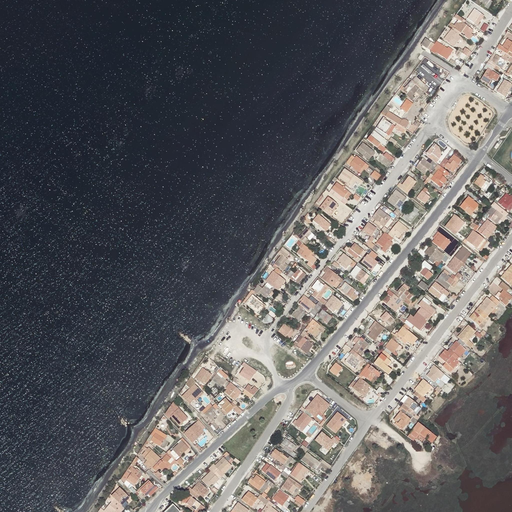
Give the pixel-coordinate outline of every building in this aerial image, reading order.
[(480,16),(482,18),(484,16),(474,9),(467,19),(477,26),(479,22),(477,20),(480,16)] [(452,24),(450,27),(454,29),(460,34),(461,32),(464,34),(463,36),(469,40),(473,35),(471,33),(473,30),(459,20),(455,26),(452,24)] [(459,35),(460,34),(454,29),(453,31),(450,35),(447,35),(445,38),(445,40),(449,43),(450,42),(455,46),(462,37),(459,35)] [(427,49),(432,43),(426,40),(422,46),(427,49)] [(497,48),(511,58),(511,57),(511,42),(507,40),(503,47),(499,44),(497,48)] [(434,46),(430,51),(436,55),(437,53),(447,60),(453,50),(448,47),(447,49),(441,44),(438,48),(434,46)] [(487,64),(493,68),(496,65),(501,68),(505,61),(496,55),(492,61),(489,60),(487,64)] [(492,71),(493,68),(487,64),(484,68),(487,70),(481,80),(488,85),(492,79),(496,81),(499,76),(492,71)] [(419,89),(424,94),(429,89),(417,77),(412,82),(419,89)] [(507,94),(511,85),(505,80),(497,92),(506,98),(509,95),(507,94)] [(412,96),(419,89),(412,82),(412,81),(402,91),(410,99),(412,100),(414,98),(412,96)] [(407,112),(412,104),(407,101),(402,109),(407,112)] [(382,113),(386,116),(392,107),(388,105),(382,113)] [(386,118),(398,125),(400,126),(406,130),(408,125),(408,123),(408,122),(407,121),(405,120),(404,120),(403,121),(402,122),(389,113),(386,118)] [(382,119),(375,131),(386,140),(394,127),(382,119)] [(414,134),(418,127),(412,123),(408,130),(414,134)] [(384,147),(388,142),(375,132),(368,140),(384,153),(387,149),(384,147)] [(391,163),(383,156),(373,148),(372,150),(363,143),(357,150),(369,160),(375,153),(379,156),(377,158),(388,167),(391,163)] [(428,154),(426,156),(429,158),(436,163),(439,159),(440,155),(440,151),(439,148),(436,145),(433,149),(431,147),(426,153),(428,154)] [(386,153),(383,156),(391,163),(394,159),(386,153)] [(441,164),(439,165),(443,168),(445,167),(453,173),(461,162),(453,155),(448,162),(445,159),(442,162),(441,164)] [(350,165),(355,158),(353,156),(347,163),(350,165)] [(359,173),(366,164),(357,157),(355,158),(350,165),(359,173)] [(436,167),(438,165),(436,163),(429,158),(426,162),(423,159),(416,168),(425,175),(429,169),(432,172),(436,167)] [(448,174),(441,167),(431,180),(438,186),(441,182),(442,183),(445,179),(443,177),(444,176),(446,177),(448,174)] [(362,186),(364,183),(345,169),(339,178),(349,185),(348,186),(351,189),(356,182),(362,186)] [(381,176),(375,171),(371,177),(377,181),(381,176)] [(473,182),(474,184),(481,175),(479,174),(479,175),(473,182)] [(484,191),(492,181),(486,176),(485,178),(481,175),(474,184),(484,191)] [(397,186),(408,194),(417,183),(409,177),(402,186),(399,183),(397,186)] [(345,198),(349,192),(337,183),(332,189),(335,191),(332,194),(342,202),(345,198)] [(425,205),(431,198),(426,194),(428,191),(425,188),(417,198),(425,205)] [(397,209),(406,198),(396,190),(387,201),(397,209)] [(511,206),(510,205),(511,202),(511,196),(511,195),(510,197),(506,194),(498,203),(506,209),(510,212),(511,208),(511,206)] [(471,215),(479,206),(468,197),(460,207),(471,215)] [(331,199),(322,210),(333,218),(335,215),(334,213),(339,206),(331,199)] [(502,210),(496,204),(494,203),(492,206),(493,207),(488,213),(491,216),(489,218),(493,221),(495,219),(497,216),(498,217),(500,219),(503,215),(500,213),(502,210)] [(413,212),(416,208),(411,205),(402,217),(407,221),(409,218),(411,220),(416,214),(413,212)] [(379,209),(372,218),(380,224),(384,227),(386,224),(389,227),(391,225),(388,223),(391,218),(379,209)] [(325,232),(331,226),(319,215),(313,222),(325,232)] [(445,228),(456,236),(459,232),(456,230),(463,221),(455,215),(445,228)] [(372,218),(370,221),(378,227),(380,224),(372,218)] [(493,229),(495,227),(487,220),(479,231),(482,233),(481,234),(486,238),(488,238),(490,235),(490,233),(489,233),(492,229),(493,229)] [(398,221),(387,235),(392,239),(395,235),(398,238),(404,231),(406,233),(409,229),(398,221)] [(368,223),(362,230),(369,235),(374,239),(380,232),(368,223)] [(306,245),(315,236),(307,229),(298,238),(306,245)] [(479,250),(486,241),(474,231),(467,240),(479,250)] [(434,243),(441,249),(448,240),(440,234),(436,241),(434,243)] [(385,238),(382,236),(376,243),(383,248),(382,250),(385,253),(393,244),(390,241),(385,238)] [(291,237),(286,244),(290,247),(295,240),(291,237)] [(363,242),(372,249),(374,246),(375,245),(371,243),(366,239),(363,242)] [(488,242),(486,241),(479,250),(481,251),(488,242)] [(312,255),(314,252),(304,244),(301,248),(304,251),(300,256),(310,263),(314,257),(312,255)] [(365,255),(366,253),(355,244),(348,253),(357,259),(361,254),(364,256),(365,255)] [(437,259),(439,261),(444,256),(436,249),(437,248),(433,245),(426,254),(430,257),(428,260),(433,264),(437,259)] [(463,247),(455,257),(464,264),(471,254),(463,247)] [(282,255),(273,266),(276,268),(277,267),(283,272),(286,268),(283,266),(284,264),(287,260),(286,259),(288,255),(282,251),(280,254),(282,255)] [(346,269),(353,261),(344,254),(338,262),(346,269)] [(445,263),(450,258),(446,254),(442,260),(445,263)] [(372,270),(378,263),(367,255),(362,262),(372,270)] [(464,268),(466,266),(464,264),(455,257),(447,267),(456,274),(462,266),(464,268)] [(364,267),(358,263),(356,266),(357,267),(351,275),(363,284),(366,281),(363,278),(366,274),(362,270),(364,267)] [(381,266),(378,263),(372,270),(376,273),(381,266)] [(511,265),(501,278),(511,286),(511,285),(511,265)] [(281,272),(276,268),(273,272),(279,276),(281,272)] [(433,275),(429,271),(425,268),(420,274),(428,280),(433,275)] [(291,272),(287,276),(294,282),(295,281),(303,272),(298,269),(294,274),(291,272)] [(322,279),(333,287),(340,278),(330,269),(322,279)] [(455,276),(453,275),(451,278),(448,276),(449,274),(445,270),(437,280),(448,288),(451,285),(453,287),(459,279),(455,276)] [(273,272),(265,282),(277,291),(285,280),(279,276),(273,272)] [(306,275),(303,272),(295,281),(298,283),(306,275)] [(318,301),(328,289),(318,281),(312,288),(316,291),(312,297),(318,301)] [(418,286),(425,291),(428,287),(422,281),(418,286)] [(447,297),(449,293),(435,282),(428,291),(442,301),(446,296),(447,297)] [(499,301),(506,306),(511,297),(506,292),(509,288),(502,282),(499,287),(503,290),(500,293),(501,294),(499,297),(501,299),(499,301)] [(349,297),(355,290),(345,283),(340,290),(349,297)] [(390,291),(401,300),(402,299),(407,303),(412,296),(406,290),(409,287),(405,284),(398,292),(393,288),(390,291)] [(257,288),(253,292),(259,297),(261,294),(266,299),(272,292),(265,286),(262,289),(257,286),(256,287),(257,288)] [(398,308),(403,302),(394,295),(391,298),(388,296),(383,302),(389,306),(392,303),(398,308)] [(255,313),(263,304),(252,296),(245,304),(255,313)] [(332,296),(324,306),(333,313),(335,309),(341,303),(332,296)] [(481,304),(478,308),(488,316),(500,302),(493,296),(489,300),(487,298),(484,302),(485,303),(483,306),(481,304)] [(305,298),(299,305),(308,312),(314,305),(305,298)] [(417,313),(428,321),(436,312),(429,306),(431,304),(424,298),(418,306),(421,308),(417,313)] [(321,308),(324,305),(319,302),(310,312),(312,314),(310,315),(313,317),(320,308),(321,308)] [(266,307),(263,304),(255,313),(258,315),(266,307)] [(306,313),(298,307),(291,316),(298,322),(306,313)] [(488,316),(478,308),(470,317),(479,326),(488,316)] [(327,324),(332,318),(322,310),(317,316),(327,324)] [(385,323),(391,317),(387,313),(381,319),(385,323)] [(420,331),(428,321),(417,313),(414,318),(410,315),(406,321),(404,323),(411,328),(414,326),(415,327),(420,331)] [(489,317),(488,316),(479,326),(480,327),(489,317)] [(394,319),(391,317),(385,323),(388,325),(394,319)] [(313,319),(312,320),(308,325),(304,329),(308,332),(315,338),(320,331),(317,329),(320,326),(315,323),(316,321),(313,319)] [(291,331),(295,326),(290,322),(287,326),(284,324),(278,330),(288,338),(293,332),(291,331)] [(384,328),(376,322),(375,324),(376,326),(374,327),(368,336),(373,340),(374,338),(376,340),(381,333),(384,328)] [(468,325),(457,338),(465,344),(468,341),(468,340),(475,332),(468,325)] [(403,327),(395,337),(397,338),(405,344),(407,341),(412,345),(418,338),(403,327)] [(379,341),(385,335),(382,333),(376,339),(379,341)] [(391,334),(388,337),(392,339),(395,342),(397,338),(395,337),(391,334)] [(300,335),(295,341),(298,344),(297,345),(299,347),(298,348),(305,354),(307,351),(306,350),(311,344),(300,335)] [(354,348),(352,351),(359,356),(361,354),(364,356),(367,352),(365,351),(364,350),(367,346),(359,339),(359,340),(356,338),(353,342),(356,344),(353,348),(354,348)] [(394,354),(400,346),(395,342),(392,339),(385,348),(394,354)] [(447,352),(457,360),(461,354),(464,351),(465,350),(455,342),(449,350),(447,352)] [(403,348),(400,346),(394,354),(396,356),(403,348)] [(361,362),(364,360),(359,356),(352,351),(349,354),(350,355),(345,362),(354,369),(358,365),(361,368),(364,364),(361,362)] [(387,359),(390,355),(384,351),(374,363),(388,375),(392,371),(387,367),(391,362),(387,359)] [(446,351),(445,351),(439,358),(447,363),(453,369),(459,362),(457,360),(447,352),(446,351)] [(244,362),(242,366),(244,368),(240,374),(250,381),(254,374),(255,375),(258,371),(244,362)] [(451,373),(453,369),(447,363),(444,367),(451,373)] [(335,371),(332,374),(337,378),(340,374),(339,373),(342,369),(336,364),(332,369),(335,371)] [(367,365),(358,377),(360,378),(361,379),(363,376),(370,382),(375,375),(378,378),(381,375),(367,365)] [(437,377),(441,372),(433,366),(429,371),(430,372),(426,377),(434,384),(439,378),(437,377)] [(207,383),(212,375),(203,368),(195,378),(198,381),(199,380),(203,382),(204,381),(207,383)] [(223,385),(225,388),(229,384),(227,381),(226,383),(222,379),(223,378),(225,375),(220,371),(214,377),(223,385)] [(221,388),(223,385),(214,377),(212,380),(221,388)] [(370,386),(361,379),(360,378),(352,388),(364,398),(369,391),(367,389),(370,386)] [(416,393),(413,396),(419,400),(421,397),(422,398),(431,387),(422,380),(418,385),(419,386),(415,391),(416,393)] [(190,405),(203,392),(192,381),(180,394),(190,405)] [(239,391),(238,390),(231,383),(226,389),(227,390),(225,393),(232,399),(239,391)] [(246,391),(254,396),(259,390),(255,386),(253,388),(249,385),(246,391)] [(376,391),(381,395),(385,391),(380,387),(376,391)] [(246,391),(244,394),(251,399),(254,396),(246,391)] [(318,396),(304,413),(311,418),(320,407),(325,411),(330,406),(318,396)] [(412,412),(418,405),(408,398),(403,405),(411,411),(412,412)] [(225,399),(218,405),(227,414),(233,409),(234,408),(231,404),(225,399)] [(240,416),(244,412),(234,402),(231,404),(234,408),(233,409),(240,416)] [(210,404),(202,412),(205,414),(212,407),(210,404)] [(403,405),(401,408),(409,414),(411,411),(403,405)] [(166,414),(170,418),(171,418),(179,426),(187,418),(179,409),(176,412),(171,406),(166,414)] [(212,407),(205,414),(211,421),(216,416),(214,413),(216,411),(212,407)] [(403,428),(412,417),(409,414),(401,408),(398,411),(401,412),(394,420),(397,423),(403,428)] [(304,413),(294,425),(301,431),(312,419),(311,418),(304,413)] [(336,434),(347,420),(338,413),(327,427),(336,434)] [(183,433),(193,443),(203,434),(206,431),(196,420),(183,433)] [(426,439),(432,443),(436,437),(418,423),(407,437),(413,441),(416,438),(419,433),(426,439)] [(167,436),(155,429),(150,436),(153,437),(151,440),(164,449),(168,443),(167,441),(167,440),(167,439),(167,438),(166,438),(167,436)] [(329,451),(335,444),(337,445),(340,442),(334,438),(332,441),(322,433),(316,441),(329,451)] [(189,449),(190,447),(182,438),(180,440),(182,443),(179,445),(170,454),(175,459),(178,456),(179,457),(182,454),(183,454),(185,456),(190,450),(189,449)] [(292,447),(293,445),(286,439),(281,446),(284,448),(283,449),(294,458),(296,455),(292,451),(294,449),(292,447)] [(151,467),(152,469),(161,459),(148,448),(143,454),(146,457),(145,458),(147,461),(144,464),(149,469),(151,467)] [(285,463),(288,459),(275,449),(271,455),(282,464),(284,462),(285,463)] [(327,471),(331,466),(322,460),(321,459),(319,462),(307,453),(301,460),(315,470),(319,465),(321,467),(327,471)] [(168,463),(173,459),(169,455),(163,460),(161,462),(162,463),(160,465),(159,463),(155,467),(158,470),(159,469),(163,472),(170,465),(168,463)] [(322,460),(331,466),(335,461),(326,455),(322,460)] [(215,466),(214,465),(211,467),(219,475),(222,473),(223,474),(232,467),(224,458),(215,466)] [(307,474),(309,470),(299,463),(291,475),(297,480),(298,478),(301,480),(306,473),(307,474)] [(213,486),(222,478),(219,475),(211,467),(209,469),(211,471),(208,474),(206,473),(203,475),(205,477),(202,481),(208,487),(212,484),(213,486)] [(275,481),(280,475),(270,467),(265,473),(275,481)] [(136,485),(143,476),(131,468),(129,471),(132,473),(127,480),(132,483),(136,485)] [(154,475),(160,480),(163,477),(158,472),(154,475)] [(251,479),(248,482),(263,494),(264,493),(268,488),(272,490),(275,486),(268,480),(266,483),(257,476),(253,481),(251,479)] [(300,490),(302,487),(289,477),(280,489),(283,491),(285,489),(292,495),(297,488),(300,490)] [(149,481),(140,490),(146,497),(148,494),(153,490),(155,492),(158,489),(156,487),(155,487),(149,481)] [(192,490),(189,487),(186,491),(197,499),(199,496),(201,494),(204,496),(209,491),(198,483),(192,490)] [(121,488),(112,497),(122,507),(130,498),(121,488)] [(280,505),(285,497),(286,496),(280,491),(273,500),(280,505)] [(252,507),(257,499),(247,492),(241,500),(252,507)] [(263,494),(262,496),(265,499),(269,502),(270,500),(272,498),(267,495),(266,495),(264,493),(263,494)] [(177,499),(175,501),(183,508),(189,506),(196,511),(194,511),(201,511),(205,508),(187,494),(182,500),(180,499),(178,500),(177,499)] [(294,500),(302,506),(305,502),(297,496),(294,500)] [(105,509),(114,500),(110,497),(102,506),(105,509)] [(288,500),(285,497),(280,505),(283,507),(288,500)] [(107,511),(117,511),(120,509),(112,502),(105,510),(107,511)] [(267,505),(261,511),(277,511),(271,507),(273,505),(269,502),(268,503),(267,505)] [(237,503),(232,510),(234,511),(248,511),(237,503)]
